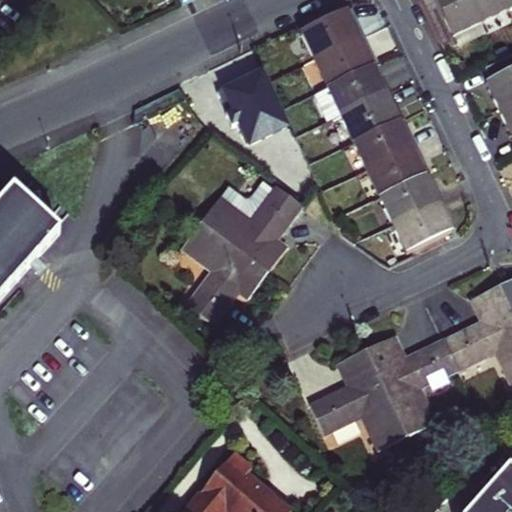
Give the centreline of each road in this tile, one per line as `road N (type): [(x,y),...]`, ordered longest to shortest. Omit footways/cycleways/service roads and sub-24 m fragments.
road 1 (residential): [(397,0),(494,202),(497,224),(465,258),(332,320)]
road 2 (residential): [(277,0),(0,127)]
